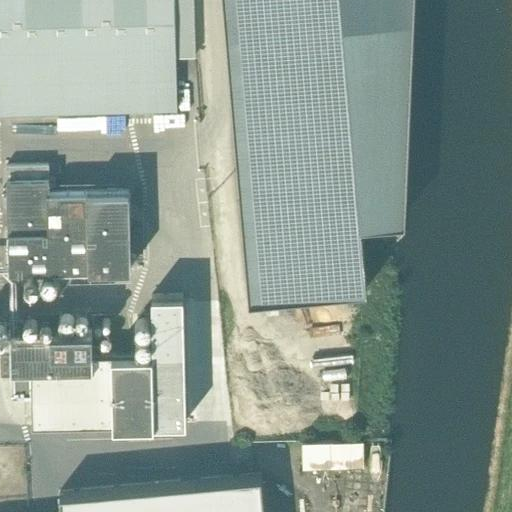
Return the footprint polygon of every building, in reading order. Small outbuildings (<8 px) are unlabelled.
[(0,0),(0,112),(177,108),(174,0),(0,0)] [(410,0),(223,0),(249,297),(367,287),(361,223),(402,219),(410,0)] [(48,163),(6,164),(9,270),(131,267),(129,189),(49,191),(48,163)] [(184,293),(151,294),(153,353),(154,423),(187,422),(184,293)] [(90,331),(10,332),(11,370),(34,370),(35,425),(154,423),(153,353),(91,354),(90,331)] [(364,464),(363,438),(291,439),(292,465),(364,464)] [(264,511),(261,473),(59,491),(61,511),(264,511)]
